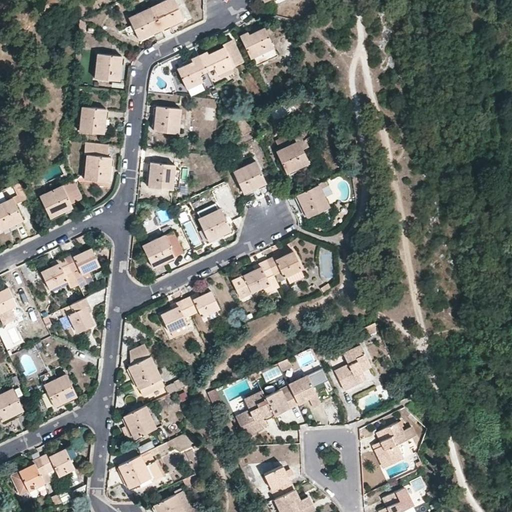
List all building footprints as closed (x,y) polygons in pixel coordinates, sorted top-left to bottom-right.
[(152,6),(151,7),(161,29),(183,18),(174,0),(165,0),(162,2),(152,6)] [(161,29),(151,7),(129,17),(139,39),(161,29)] [(257,65),(277,55),(265,27),(249,35),(248,32),(240,35),(251,58),(253,57),(257,65)] [(222,44),(223,47),(209,54),(207,51),(199,55),(206,70),(214,67),(217,73),(242,61),(232,39),(222,44)] [(119,80),(121,55),(97,53),(95,78),(119,80)] [(199,74),(206,70),(199,55),(191,58),(193,62),(177,69),(187,88),(202,81),(199,74)] [(177,132),(180,108),(156,105),(154,130),(177,132)] [(79,131),(103,133),(106,108),(82,106),(79,131)] [(296,141),(291,143),(276,150),(286,172),(309,162),(302,147),(308,145),(302,132),(293,136),(296,141)] [(273,145),(276,150),(291,143),(287,135),(276,140),(277,143),(273,145)] [(105,147),(88,146),(85,179),(108,181),(111,156),(104,156),(105,147)] [(236,159),(229,163),(233,171),(240,168),(236,159)] [(266,182),(255,160),(240,168),(233,171),(243,192),(266,182)] [(149,172),(162,173),(161,188),(172,189),(173,186),(178,186),(180,169),(174,169),(175,164),(150,161),(149,172)] [(148,186),(161,188),(162,173),(149,172),(148,186)] [(329,185),(327,180),(296,194),(301,204),(312,199),(317,211),(329,206),(321,189),(329,185)] [(19,182),(13,185),(17,194),(24,192),(19,182)] [(62,211),(72,206),(62,184),(40,195),(45,207),(57,201),(62,211)] [(27,198),(24,192),(17,194),(20,201),(27,198)] [(16,203),(13,197),(0,203),(0,228),(0,230),(23,219),(16,203)] [(307,216),(317,211),(312,199),(301,204),(307,216)] [(62,211),(57,201),(45,207),(50,217),(62,211)] [(231,229),(220,208),(198,218),(203,229),(215,223),(221,234),(231,229)] [(221,234),(215,223),(203,229),(208,240),(221,234)] [(161,237),(142,245),(152,266),(175,256),(167,238),(173,235),(169,225),(162,229),(163,231),(165,235),(161,237)] [(175,256),(181,253),(173,235),(167,238),(175,256)] [(72,270),(78,268),(81,273),(99,264),(91,248),(79,253),(73,256),(71,253),(65,256),(72,270)] [(293,251),(282,256),(275,259),(273,256),(267,259),(274,274),(278,282),(285,279),(284,277),(302,268),(293,251)] [(49,288),(67,280),(64,274),(72,270),(65,256),(57,259),(59,263),(52,266),(41,271),(49,288)] [(262,266),(255,269),(232,280),(240,297),(269,283),(267,278),(274,274),(267,259),(260,263),(262,266)] [(86,282),(81,273),(78,268),(72,270),(80,285),(86,282)] [(64,274),(67,280),(71,288),(79,285),(72,270),(64,274)] [(331,286),(328,283),(321,287),(323,291),(331,286)] [(8,287),(0,290),(0,311),(16,304),(8,287)] [(211,290),(199,296),(193,299),(191,295),(184,299),(192,314),(199,310),(201,316),(219,307),(211,290)] [(94,324),(88,312),(85,306),(89,304),(85,297),(65,307),(73,324),(76,332),(94,324)] [(177,302),(179,306),(173,309),(161,314),(169,331),(187,323),(184,317),(192,314),(184,299),(177,302)] [(0,311),(0,316),(18,308),(16,304),(0,311)] [(64,316),(59,318),(64,328),(73,324),(65,307),(61,309),(64,316)] [(64,316),(61,309),(54,312),(57,319),(59,318),(64,316)] [(47,315),(42,317),(46,325),(51,323),(47,315)] [(42,325),(40,320),(33,323),(36,328),(42,325)] [(362,327),(366,334),(377,329),(373,322),(362,327)] [(361,344),(342,352),(348,364),(335,370),(336,373),(344,389),(362,380),(358,372),(362,370),(371,366),(361,344)] [(143,395),(164,385),(149,356),(129,366),(143,395)] [(76,395),(66,374),(44,384),(54,405),(76,395)] [(306,400),(304,395),(307,394),(309,399),(313,406),(321,402),(307,374),(289,383),(291,389),(298,404),(306,400)] [(186,384),(183,378),(174,382),(177,389),(186,384)] [(177,389),(174,382),(165,386),(168,393),(177,389)] [(23,409),(12,388),(0,394),(0,419),(0,420),(23,409)] [(272,412),(273,414),(290,406),(290,408),(298,404),(291,389),(283,393),(281,388),(265,396),(272,412)] [(244,398),(249,409),(236,416),(245,435),(263,426),(259,418),(264,416),(272,412),(265,396),(261,390),(244,398)] [(181,401),(188,398),(185,391),(178,394),(181,401)] [(155,427),(144,405),(123,415),(128,424),(122,427),(127,438),(133,436),(134,438),(155,427)] [(264,416),(259,418),(263,426),(268,424),(264,416)] [(403,430),(398,421),(377,432),(381,441),(383,445),(374,449),(383,467),(412,453),(406,439),(407,439),(416,434),(412,426),(403,430)] [(171,445),(169,440),(158,445),(161,450),(171,445)] [(372,445),(374,449),(383,445),(381,441),(372,445)] [(65,448),(57,452),(49,456),(47,453),(40,456),(48,471),(55,468),(58,475),(74,467),(65,448)] [(155,460),(146,464),(145,461),(147,460),(144,452),(117,465),(122,474),(122,475),(125,474),(127,478),(124,479),(128,488),(151,476),(153,479),(162,474),(155,460)] [(33,460),(34,463),(26,466),(11,474),(20,493),(28,489),(44,481),(41,474),(48,471),(40,456),(33,460)] [(162,474),(164,473),(157,458),(155,460),(162,474)] [(294,488),(288,475),(285,470),(282,464),(264,473),(275,497),(294,488)] [(285,470),(288,475),(294,473),(291,467),(285,470)] [(28,489),(30,493),(46,485),(44,481),(28,489)] [(403,511),(402,508),(412,504),(404,487),(382,498),(386,506),(379,510),(380,511),(403,511)] [(299,499),(295,501),(294,498),(298,496),(294,488),(275,497),(274,498),(280,511),(292,511),(298,509),(312,503),(308,495),(299,499)] [(190,505),(183,490),(154,504),(157,511),(184,511),(183,508),(190,505)] [(60,493),(52,496),(55,504),(63,501),(60,493)] [(183,508),(184,511),(195,511),(202,509),(198,501),(190,505),(183,508)] [(312,503),(298,509),(299,511),(312,511),(316,510),(312,503)]
